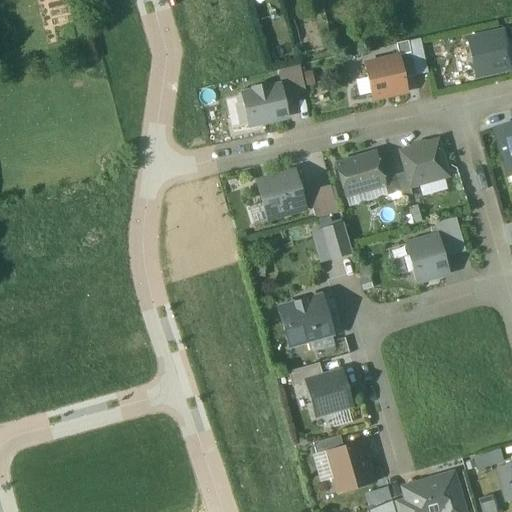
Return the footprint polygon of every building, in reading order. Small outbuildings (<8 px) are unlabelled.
[(502,33),(467,41),(474,76),(510,69),(502,33)] [(407,42),(395,45),(398,59),(403,80),(415,77),(407,42)] [(398,59),(363,67),(371,100),(406,92),(403,80),(398,59)] [(299,67),(276,73),(279,87),(282,99),(305,94),(299,67)] [(279,87),(267,90),(267,86),(252,89),(252,93),(241,96),(248,127),(286,118),(282,99),(279,87)] [(511,127),(496,131),(509,177),(511,176),(511,127)] [(437,141),(398,152),(404,174),(409,189),(447,178),(437,141)] [(374,155),(336,166),(344,197),(383,186),(376,162),(374,155)] [(388,159),(376,162),(383,186),(386,197),(398,194),(388,159)] [(294,172),(255,183),(266,221),(305,210),(294,172)] [(404,174),(394,177),(400,200),(411,197),(409,189),(404,174)] [(336,213),(329,186),(318,190),(325,216),(336,213)] [(318,190),(306,193),(314,219),(325,216),(318,190)] [(434,225),(438,237),(459,232),(456,219),(434,225)] [(342,224),(319,231),(328,262),(351,255),(342,224)] [(448,274),(438,237),(406,246),(409,257),(404,259),(408,273),(413,272),(416,283),(448,274)] [(319,297),(278,309),(289,348),(330,336),(319,297)] [(318,364),(287,373),(291,388),(304,384),(304,383),(322,378),(318,364)] [(322,378),(304,383),(304,384),(314,417),(351,407),(341,372),(322,378)] [(339,437),(312,445),(315,456),(324,454),(342,448),(339,437)] [(342,448),(324,454),(336,494),(373,484),(361,443),(342,448)] [(475,467),(504,462),(502,450),(473,455),(475,467)] [(511,465),(499,470),(508,502),(511,501),(511,465)] [(462,511),(452,475),(402,489),(405,501),(408,511),(462,511)] [(495,511),(491,498),(479,501),(482,511),(495,511)] [(408,511),(405,501),(392,504),(393,511),(408,511)] [(393,511),(392,504),(391,502),(366,511),(365,511),(393,511)]
